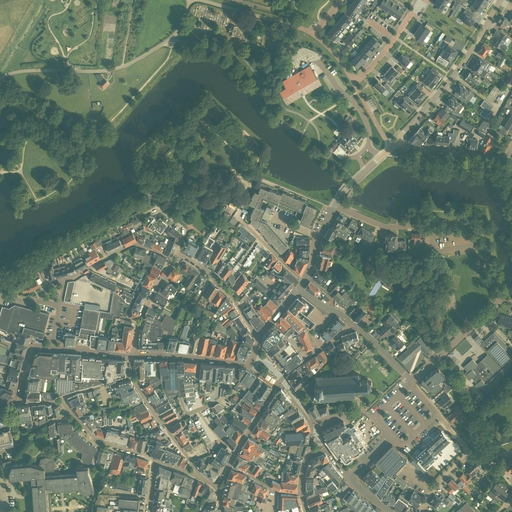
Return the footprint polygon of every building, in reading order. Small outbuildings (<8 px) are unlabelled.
[(363,4),(357,0),(353,0),(352,3),(360,9),(363,4)] [(390,2),(387,0),(382,0),(379,6),(385,10),(390,2)] [(437,0),(436,0),(434,4),(437,6),(435,9),(441,13),(446,5),(437,0)] [(481,11),(485,5),(475,0),(474,0),(471,5),(471,4),(469,8),(476,12),(478,9),(481,11)] [(397,6),(390,2),(385,10),(391,14),(397,6)] [(360,9),(352,3),(349,7),(357,13),(360,9)] [(397,6),(391,14),(397,18),(403,9),(397,6)] [(357,13),(349,7),(346,12),(354,18),(357,13)] [(464,13),(460,19),(465,22),(464,22),(468,25),(468,24),(471,26),(471,25),(472,25),(474,21),(474,20),(471,18),(473,15),(465,9),(463,13),(464,13)] [(341,17),(349,24),(352,20),(345,13),(341,17)] [(506,19),(506,18),(502,15),(496,24),(503,28),(505,26),(506,26),(507,24),(510,26),(511,24),(509,23),(510,21),(506,19)] [(337,22),(345,28),(349,24),(341,17),(337,22)] [(334,26),(341,32),(345,28),(337,22),(334,26)] [(426,23),(424,26),(421,24),(418,29),(427,36),(430,31),(431,31),(433,28),(426,23)] [(330,30),(338,36),(341,32),(334,26),(330,30)] [(424,41),(427,36),(418,29),(414,34),(419,38),(417,40),(422,43),(424,41)] [(504,51),(507,46),(506,45),(507,44),(506,41),(505,40),(507,37),(500,32),(496,29),(492,35),(497,38),(493,44),(500,48),(504,51)] [(338,36),(330,30),(327,34),(334,41),(338,36)] [(368,40),(376,47),(379,43),(372,36),(368,40)] [(448,43),(444,49),(443,49),(453,56),(457,50),(452,47),(455,42),(446,36),(443,40),(448,43)] [(368,40),(365,44),(372,51),(376,47),(368,40)] [(369,55),(371,52),(372,51),(365,44),(361,48),(369,55)] [(485,58),(490,49),(483,45),(478,53),(485,58)] [(361,48),(357,52),(365,59),(369,55),(361,48)] [(450,61),(453,56),(443,49),(436,60),(441,63),(445,58),(450,61)] [(354,56),(361,63),(365,59),(357,52),(354,56)] [(400,65),(405,69),(407,67),(406,66),(411,61),(408,59),(409,59),(405,56),(405,57),(402,54),(398,59),(402,63),(400,65)] [(358,67),(361,63),(354,56),(350,60),(358,67)] [(496,67),(500,70),(507,59),(503,56),(496,67)] [(478,58),(476,60),(477,61),(475,64),(487,71),(490,73),(491,70),(489,69),(491,65),(479,58),(478,58)] [(487,71),(475,64),(473,67),(472,67),(471,68),(472,69),(471,70),(478,75),(478,74),(483,77),(487,71)] [(309,65),(282,81),(286,87),(280,90),(288,104),(303,95),(320,85),(317,79),(314,73),(313,74),(309,66),(309,65)] [(396,69),(392,65),(388,70),(395,77),(399,72),(401,74),(403,71),(398,66),(396,69)] [(435,73),(437,71),(432,67),(430,70),(431,70),(427,75),(435,82),(439,77),(435,73)] [(384,74),(392,81),(395,77),(388,70),(384,74)] [(465,78),(466,78),(466,79),(468,81),(468,80),(473,84),(478,77),(476,75),(472,72),(471,73),(470,72),(465,78)] [(431,87),(435,82),(427,75),(423,80),(422,79),(420,82),(425,86),(427,83),(431,87)] [(104,78),(98,85),(103,90),(109,84),(109,83),(105,78),(104,79),(104,78)] [(378,81),(374,85),(382,93),(386,89),(388,90),(390,88),(385,83),(383,86),(378,81)] [(413,91),(421,98),(425,94),(420,89),(422,87),(417,83),(415,85),(417,86),(413,91)] [(493,102),(501,90),(495,85),(486,97),(493,102)] [(463,88),(460,86),(458,88),(457,88),(455,90),(456,91),(455,91),(461,95),(459,98),(467,104),(469,101),(465,98),(469,93),(466,90),(467,90),(463,87),(463,88)] [(421,98),(413,91),(411,89),(407,93),(407,94),(405,96),(409,100),(410,100),(412,98),(417,103),(421,98)] [(407,102),(409,100),(405,96),(404,96),(398,103),(400,104),(401,105),(400,106),(405,110),(405,109),(408,112),(413,107),(407,102)] [(457,115),(463,106),(453,98),(452,99),(451,98),(450,100),(449,99),(446,103),(453,109),(451,111),(457,115)] [(510,109),(511,106),(509,104),(511,101),(507,98),(503,105),(510,109)] [(485,118),(493,106),(487,102),(479,114),(485,118)] [(445,120),(449,115),(442,109),(438,114),(433,120),(440,126),(445,120)] [(344,137),(340,141),(341,142),(338,145),(345,151),(348,148),(352,144),(357,139),(355,138),(358,134),(355,131),(360,126),(350,117),(346,121),(350,124),(347,127),(350,130),(348,132),(349,132),(344,137)] [(469,132),(472,126),(462,120),(458,126),(469,132)] [(511,131),(511,130),(511,123),(508,121),(504,127),(502,126),(500,129),(506,132),(508,129),(511,131)] [(425,142),(427,138),(427,139),(426,138),(428,136),(432,133),(428,129),(425,133),(420,128),(414,134),(418,138),(420,137),(425,142)] [(467,143),(466,148),(477,149),(478,140),(471,139),(474,134),(471,132),(466,139),(467,140),(470,141),(470,144),(467,143)] [(424,145),(425,142),(420,137),(418,138),(414,134),(408,140),(412,144),(413,144),(420,145),(424,145)] [(487,153),(492,145),(489,143),(492,138),(488,136),(480,150),(487,153)] [(425,142),(424,145),(432,146),(433,138),(427,138),(425,142)] [(300,222),(300,221),(301,222),(301,223),(309,226),(310,224),(311,224),(314,217),(313,217),(315,212),(316,212),(317,208),(306,204),(307,203),(304,202),(305,201),(297,198),(297,199),(292,197),(292,196),(289,194),(288,195),(286,194),(286,193),(282,192),(282,194),(278,192),(278,193),(276,192),(276,191),(273,190),(274,188),(262,183),(260,186),(258,190),(259,191),(258,193),(255,191),(254,194),(253,193),(251,197),(252,198),(251,200),(250,200),(249,203),(255,206),(254,208),(253,208),(250,215),(251,216),(250,218),(252,219),(250,223),(259,232),(260,231),(263,234),(265,235),(264,236),(270,242),(270,241),(274,245),(273,246),(278,252),(279,251),(281,253),(288,247),(265,222),(259,220),(264,210),(266,211),(266,213),(270,215),(272,211),(270,210),(271,207),(267,205),(265,210),(258,207),(262,197),(278,203),(279,201),(304,211),(301,219),(298,218),(297,220),(300,222)] [(137,219),(133,221),(134,224),(144,219),(140,213),(135,216),(137,219)] [(342,225),(343,224),(347,217),(340,213),(335,220),(339,222),(338,223),(342,225)] [(186,225),(190,220),(185,216),(181,221),(186,225)] [(162,221),(160,219),(157,223),(158,224),(157,226),(151,222),(147,226),(153,231),(155,229),(161,234),(168,225),(163,221),(162,221)] [(356,232),(359,227),(356,225),(357,223),(351,219),(347,227),(356,232)] [(339,230),(340,229),(342,225),(338,223),(339,222),(335,220),(332,225),(338,229),(339,230)] [(249,232),(250,232),(242,224),(238,230),(242,233),(239,237),(243,240),(245,238),(249,232)] [(339,230),(338,229),(332,226),(331,229),(328,228),(324,236),(332,240),(335,234),(344,238),(345,237),(351,240),(353,236),(347,233),(344,232),(340,229),(339,230)] [(364,237),(368,230),(362,227),(358,233),(357,235),(359,237),(363,239),(364,237)] [(126,246),(130,244),(121,228),(119,229),(122,234),(120,235),(126,246)] [(137,240),(132,233),(132,232),(128,235),(126,232),(124,233),(121,228),(130,244),(137,240)] [(176,231),(171,228),(167,233),(171,237),(171,239),(178,242),(181,234),(176,231)] [(364,237),(363,239),(364,239),(364,241),(364,242),(368,242),(370,245),(369,247),(372,248),(374,243),(373,242),(374,239),(372,238),(374,234),(368,230),(364,237)] [(142,244),(145,239),(138,235),(139,234),(137,231),(132,233),(137,240),(137,241),(142,244)] [(249,232),(245,238),(251,242),(254,237),(249,232)] [(409,247),(413,247),(413,243),(417,242),(417,239),(420,239),(420,233),(411,233),(411,239),(408,239),(409,247)] [(393,235),(393,234),(388,235),(389,235),(385,235),(386,241),(383,241),(383,245),(386,244),(386,250),(398,249),(398,250),(406,249),(405,240),(397,241),(397,235),(393,235)] [(111,239),(116,250),(123,247),(121,243),(123,242),(120,235),(111,239)] [(196,258),(196,256),(202,247),(198,245),(199,245),(198,244),(198,245),(189,239),(190,238),(187,237),(183,243),(185,244),(183,248),(193,254),(192,256),(196,258)] [(302,246),(310,246),(309,246),(309,245),(309,238),(296,237),(297,246),(302,246)] [(94,249),(102,244),(99,239),(91,243),(94,249)] [(110,253),(116,250),(111,239),(102,243),(106,250),(108,249),(110,253)] [(151,248),(154,243),(145,239),(142,244),(151,248)] [(166,247),(174,251),(177,243),(169,239),(167,243),(161,241),(159,245),(166,247)] [(214,267),(220,258),(229,243),(226,242),(224,245),(216,240),(211,249),(210,250),(213,251),(206,262),(214,267)] [(154,243),(151,248),(161,253),(163,249),(161,247),(161,246),(154,243)] [(210,250),(211,249),(209,248),(210,245),(206,243),(205,246),(203,245),(202,247),(196,256),(206,262),(213,251),(210,250)] [(248,259),(243,265),(247,268),(258,253),(263,247),(258,243),(255,247),(256,248),(253,250),(253,251),(251,252),(252,254),(249,255),(250,256),(247,258),(248,259)] [(341,255),(342,248),(322,243),(320,251),(333,254),(333,253),(341,255)] [(298,259),(308,261),(309,255),(309,254),(309,252),(310,252),(310,246),(302,246),(302,252),(300,252),(300,255),(299,254),(298,255),(297,258),(298,259)] [(145,261),(147,255),(145,254),(146,250),(136,247),(134,256),(142,258),(141,261),(144,263),(146,264),(147,262),(145,261)] [(171,257),(174,251),(166,247),(163,253),(163,254),(171,257)] [(263,247),(258,253),(266,258),(269,253),(263,247)] [(89,252),(95,262),(100,259),(95,249),(89,252)] [(290,264),(294,258),(296,254),(289,249),(282,259),(290,264)] [(89,265),(95,262),(89,252),(84,255),(89,265)] [(152,258),(164,263),(166,258),(158,254),(154,253),(153,255),(150,254),(150,255),(149,260),(151,260),(152,258)] [(330,265),(331,260),(330,260),(331,257),(320,254),(316,268),(327,271),(328,265),(330,265)] [(269,268),(276,260),(271,255),(264,264),(269,268)] [(82,258),(78,260),(83,269),(88,266),(84,258),(82,259),(82,258)] [(161,269),(164,263),(152,258),(151,260),(152,260),(155,262),(153,265),(161,269)] [(222,271),(227,264),(220,258),(214,267),(215,267),(213,270),(214,271),(220,275),(223,271),(222,271)] [(308,261),(298,259),(295,264),(292,263),(290,266),(293,268),(300,275),(301,275),(308,261)] [(75,264),(73,265),(77,272),(83,269),(78,260),(74,262),(75,264)] [(111,268),(108,265),(107,265),(105,262),(104,261),(101,263),(96,265),(95,266),(96,267),(98,271),(107,266),(109,266),(106,271),(111,274),(114,269),(111,268)] [(235,266),(229,261),(227,264),(222,271),(223,271),(220,275),(224,278),(225,279),(233,269),(235,266)] [(273,271),(276,273),(283,266),(277,261),(272,266),(275,269),(273,271)] [(114,269),(117,271),(120,265),(114,262),(108,265),(111,268),(114,269)] [(153,265),(148,262),(147,262),(146,264),(144,263),(141,271),(146,272),(148,268),(151,270),(149,273),(157,277),(160,270),(152,266),(153,265)] [(233,269),(236,271),(241,264),(238,262),(233,269)] [(184,274),(189,265),(186,263),(185,264),(183,263),(178,270),(180,271),(184,274)] [(66,268),(68,275),(76,272),(72,265),(66,267),(66,268)] [(187,276),(192,267),(189,265),(184,274),(186,275),(186,276),(187,276)] [(54,271),(53,266),(44,270),(46,274),(48,274),(48,276),(49,279),(55,278),(54,271)] [(298,280),(284,267),(283,266),(277,274),(282,279),(283,278),(285,279),(284,280),(285,281),(277,290),(274,287),(272,289),(275,292),(270,298),(278,304),(280,302),(282,300),(284,297),(283,296),(285,294),(289,289),(291,287),(294,284),(298,280)] [(192,267),(187,276),(189,277),(184,284),(187,287),(185,289),(188,291),(189,288),(200,273),(192,267)] [(62,276),(68,275),(66,268),(60,269),(62,276)] [(180,273),(174,268),(172,271),(171,271),(168,276),(172,279),(171,280),(173,282),(174,281),(175,281),(177,282),(179,280),(181,281),(183,277),(179,274),(180,273)] [(61,277),(62,276),(60,269),(54,271),(55,278),(61,277)] [(233,269),(225,279),(226,280),(232,287),(236,283),(238,280),(242,274),(239,271),(235,277),(231,272),(233,269)] [(276,273),(273,271),(272,272),(270,270),(271,270),(265,277),(267,275),(271,279),(276,274),(275,274),(276,273)] [(323,287),(325,283),(322,281),(326,276),(317,270),(312,277),(316,279),(315,281),(323,287)] [(114,291),(117,285),(92,273),(89,279),(114,291)] [(138,276),(153,283),(155,277),(154,276),(147,273),(146,276),(139,273),(138,275),(137,274),(137,275),(138,276)] [(198,291),(201,286),(206,278),(200,274),(195,282),(199,284),(198,286),(197,285),(195,289),(198,291)] [(236,283),(232,287),(233,288),(239,294),(244,288),(245,286),(248,288),(252,283),(255,279),(251,277),(249,280),(242,274),(238,280),(236,283)] [(150,288),(153,283),(138,276),(137,275),(136,277),(139,280),(138,282),(150,288)] [(264,293),(268,288),(256,277),(253,282),(264,293)] [(390,288),(394,281),(390,278),(389,279),(385,285),(390,288)] [(29,292),(39,287),(36,281),(23,288),(26,292),(28,291),(29,292)] [(70,302),(75,281),(68,282),(64,301),(70,302)] [(150,288),(138,282),(136,281),(135,283),(141,286),(138,292),(146,295),(150,288)] [(161,285),(162,285),(171,292),(174,294),(177,289),(176,289),(176,288),(177,286),(172,282),(170,285),(164,281),(161,285)] [(315,296),(320,289),(319,288),(310,281),(304,288),(313,295),(315,296)] [(331,295),(340,284),(336,281),(327,291),(331,295)] [(210,301),(218,290),(219,289),(212,283),(203,295),(210,301)] [(166,298),(171,292),(162,285),(157,292),(166,298)] [(246,287),(243,290),(238,296),(237,297),(240,303),(243,299),(248,295),(246,293),(249,290),(246,287)] [(132,294),(132,293),(124,290),(122,293),(122,294),(122,295),(123,295),(123,296),(124,296),(126,297),(126,298),(121,296),(118,303),(122,305),(123,303),(132,308),(139,311),(142,304),(144,300),(132,294)] [(218,290),(210,301),(218,307),(226,296),(226,295),(218,290)] [(342,295),(337,301),(342,306),(347,301),(350,303),(355,298),(346,290),(344,292),(346,295),(344,297),(342,295)] [(114,291),(110,313),(115,313),(116,309),(117,306),(118,304),(118,303),(121,296),(114,291)] [(146,295),(138,292),(135,292),(133,291),(132,293),(132,294),(144,300),(146,295)] [(346,295),(344,292),(341,295),(338,291),(332,296),(337,301),(342,295),(344,297),(346,295)] [(163,307),(167,300),(156,294),(152,301),(163,307)] [(256,310),(256,309),(255,310),(251,305),(249,301),(255,296),(253,294),(250,297),(245,302),(248,307),(244,310),(249,318),(256,310)] [(323,300),(327,304),(332,300),(329,295),(323,300)] [(226,308),(233,302),(226,296),(217,310),(215,313),(214,312),(210,319),(214,321),(215,319),(216,319),(216,318),(218,316),(218,315),(220,313),(221,312),(226,308)] [(307,317),(314,307),(315,306),(302,296),(299,299),(297,297),(288,308),(295,315),(298,310),(299,311),(305,316),(307,317)] [(266,303),(260,297),(258,300),(264,305),(263,305),(272,313),(277,307),(277,306),(275,304),(269,299),(266,303)] [(229,312),(236,307),(233,302),(226,308),(221,312),(223,315),(224,314),(227,317),(230,314),(229,312)] [(95,347),(98,335),(99,331),(100,330),(101,324),(100,322),(101,317),(102,311),(99,311),(100,305),(89,303),(88,309),(84,308),(82,318),(79,337),(84,338),(83,344),(90,345),(91,347),(95,347)] [(122,305),(118,303),(118,304),(117,306),(116,309),(115,313),(114,314),(114,315),(125,318),(126,316),(122,315),(123,313),(120,312),(122,305)] [(14,330),(31,335),(43,338),(49,314),(15,304),(9,308),(2,306),(0,313),(0,327),(6,330),(6,331),(13,333),(14,330)] [(258,312),(265,322),(272,313),(261,304),(256,309),(256,310),(258,312)] [(357,322),(363,315),(367,312),(360,305),(356,309),(351,315),(350,315),(357,322)] [(351,315),(356,309),(352,306),(347,311),(351,315)] [(229,312),(230,314),(232,317),(238,313),(236,307),(229,312)] [(136,319),(138,312),(127,308),(125,312),(130,314),(129,316),(132,317),(131,318),(134,319),(135,318),(136,319)] [(148,314),(154,317),(156,312),(149,308),(146,313),(148,314)] [(210,319),(214,312),(208,309),(208,310),(205,316),(205,317),(210,319)] [(298,333),(305,326),(290,312),(287,309),(281,316),(282,316),(290,324),(292,326),(296,330),(298,332),(298,333)] [(258,329),(265,322),(258,312),(256,310),(249,318),(256,328),(258,329)] [(102,311),(101,317),(113,319),(114,317),(114,315),(114,314),(115,313),(110,313),(102,311)] [(169,316),(170,315),(162,311),(160,314),(165,316),(162,322),(160,326),(159,326),(159,328),(158,329),(158,339),(157,339),(157,349),(164,350),(165,341),(166,337),(168,337),(171,329),(172,329),(175,319),(169,316)] [(152,323),(154,317),(148,314),(146,313),(143,319),(152,323)] [(510,327),(511,319),(511,317),(500,314),(497,324),(510,327)] [(236,325),(243,320),(239,315),(231,320),(234,323),(235,323),(236,325)] [(385,325),(378,331),(379,332),(380,333),(383,337),(385,335),(387,337),(392,332),(391,331),(399,324),(394,319),(391,315),(390,315),(382,322),(385,325)] [(196,352),(201,335),(200,335),(200,337),(195,336),(201,318),(199,316),(196,322),(191,335),(191,338),(190,342),(188,352),(196,353),(196,352)] [(284,331),(289,326),(290,324),(282,316),(275,323),(284,331)] [(338,317),(337,316),(334,319),(335,320),(329,326),(328,327),(327,327),(320,333),(326,341),(334,335),(333,335),(335,333),(336,333),(345,324),(339,316),(338,317)] [(116,340),(115,350),(128,351),(130,349),(131,344),(134,327),(131,326),(132,322),(125,319),(125,320),(119,317),(118,320),(120,321),(119,324),(125,325),(122,341),(116,340)] [(160,326),(162,322),(155,318),(153,323),(159,326),(160,326)] [(224,325),(223,326),(216,318),(216,319),(215,319),(214,321),(217,322),(214,329),(220,333),(219,336),(220,336),(220,335),(224,338),(223,344),(218,343),(215,355),(214,355),(223,357),(224,356),(227,344),(230,336),(229,336),(230,332),(227,330),(225,328),(226,327),(224,325)] [(138,343),(138,350),(157,349),(157,339),(158,330),(154,329),(155,325),(143,320),(140,328),(140,329),(138,343)] [(240,331),(247,326),(243,320),(236,325),(240,331)] [(266,346),(284,332),(274,323),(263,335),(262,340),(266,346)] [(240,337),(240,336),(239,336),(231,326),(227,330),(230,332),(239,337),(240,337)] [(247,326),(240,331),(243,336),(250,332),(247,326)] [(275,357),(282,365),(291,357),(285,350),(283,348),(286,345),(283,340),(284,339),(285,340),(288,337),(291,334),(296,330),(292,326),(291,327),(285,333),(282,336),(279,339),(278,340),(280,341),(278,343),(269,350),(273,356),(274,355),(275,357)] [(300,344),(302,349),(303,351),(305,350),(306,352),(313,349),(305,331),(304,330),(306,327),(305,326),(298,333),(298,332),(296,334),(297,336),(301,344),(300,344)] [(115,350),(116,340),(116,341),(115,341),(115,339),(115,338),(117,338),(118,332),(115,331),(115,327),(113,327),(112,337),(108,336),(107,336),(106,348),(115,349),(115,350)] [(398,335),(401,332),(397,328),(390,335),(393,337),(389,341),(392,344),(391,345),(394,347),(397,350),(403,344),(396,336),(398,335)] [(64,343),(64,344),(68,344),(69,344),(75,344),(75,343),(76,337),(79,338),(79,337),(80,330),(76,329),(76,334),(66,333),(65,333),(64,343)] [(175,330),(172,329),(171,329),(168,337),(169,337),(165,349),(168,350),(174,350),(175,350),(178,338),(173,337),(175,330)] [(210,337),(212,333),(207,332),(207,330),(203,329),(201,335),(196,352),(206,354),(210,337)] [(218,335),(219,336),(220,333),(214,329),(213,329),(212,333),(210,337),(206,354),(214,355),(217,343),(216,343),(218,335)] [(28,345),(31,335),(14,330),(13,333),(12,335),(13,336),(12,340),(28,345)] [(190,342),(191,338),(186,337),(186,340),(183,339),(186,332),(182,331),(179,340),(177,350),(177,351),(187,352),(188,352),(190,342)] [(351,333),(354,341),(358,339),(359,341),(362,340),(360,335),(359,335),(358,333),(357,333),(356,331),(351,333)] [(433,349),(430,347),(432,345),(423,331),(406,347),(408,349),(399,357),(405,363),(421,348),(427,355),(433,349)] [(240,337),(239,337),(230,332),(229,336),(230,336),(231,336),(230,338),(225,357),(235,358),(240,337)] [(479,345),(488,354),(481,360),(477,364),(472,359),(463,367),(467,371),(464,374),(470,380),(472,378),(477,383),(474,385),(480,391),(481,391),(485,396),(484,396),(487,398),(490,395),(488,393),(511,370),(511,347),(509,344),(507,346),(494,332),(479,345)] [(350,344),(351,344),(349,342),(348,342),(346,334),(341,336),(343,343),(344,344),(346,343),(347,346),(350,345),(350,344)] [(107,336),(98,335),(95,347),(96,347),(106,348),(107,336)] [(240,342),(251,346),(254,340),(246,335),(244,337),(243,337),(241,342),(240,341),(240,342)] [(5,338),(0,336),(0,344),(5,347),(10,348),(10,349),(11,350),(11,351),(24,355),(25,355),(28,345),(12,340),(8,339),(5,338)] [(240,342),(240,341),(239,341),(241,337),(240,336),(240,337),(239,337),(240,337),(235,358),(236,359),(243,360),(245,360),(251,346),(240,342)] [(339,352),(337,347),(336,347),(332,343),(325,349),(329,354),(331,351),(334,355),(339,352)] [(345,347),(347,346),(346,343),(344,344),(343,343),(338,345),(339,346),(337,346),(337,347),(339,352),(346,349),(345,347)] [(23,360),(24,355),(11,351),(11,350),(10,349),(10,348),(5,347),(0,344),(0,353),(11,357),(23,360)] [(318,354),(324,363),(329,358),(323,350),(318,354)] [(31,364),(31,365),(37,365),(37,376),(45,377),(52,378),(54,378),(54,372),(57,373),(58,353),(54,353),(54,352),(46,352),(39,351),(34,355),(31,364)] [(54,372),(54,378),(55,378),(56,393),(56,397),(66,394),(79,390),(81,362),(81,357),(81,354),(58,352),(58,353),(57,373),(54,372)] [(21,368),(23,360),(11,357),(0,353),(0,362),(8,364),(21,368)] [(298,364),(300,362),(296,358),(298,356),(296,354),(292,357),(286,363),(282,366),(287,371),(291,368),(297,363),(298,364)] [(323,363),(324,363),(318,354),(317,354),(318,355),(316,356),(315,356),(310,360),(306,362),(306,363),(311,369),(316,365),(319,369),(324,364),(323,363)] [(81,362),(79,390),(105,383),(106,373),(105,373),(108,359),(102,358),(97,358),(95,358),(95,357),(91,357),(88,357),(84,357),(81,357),(81,362)] [(106,373),(105,383),(116,380),(117,359),(108,359),(105,373),(106,373)] [(117,359),(116,380),(125,377),(126,367),(125,367),(126,360),(117,359)] [(143,387),(150,383),(148,375),(146,375),(146,369),(145,369),(145,359),(134,360),(135,366),(137,378),(139,381),(143,387)] [(161,379),(160,360),(147,359),(145,359),(145,369),(146,369),(146,375),(148,375),(150,383),(156,380),(156,379),(161,379)] [(167,398),(168,399),(170,398),(169,395),(178,393),(178,397),(180,397),(179,388),(177,381),(177,375),(178,375),(177,368),(177,361),(168,361),(168,360),(166,360),(163,360),(162,360),(160,360),(161,379),(161,383),(162,387),(165,393),(167,398)] [(185,366),(185,362),(177,361),(177,368),(178,375),(177,375),(177,381),(179,388),(180,397),(186,396),(184,383),(185,366)] [(199,380),(200,363),(196,363),(185,362),(185,366),(184,383),(186,396),(187,404),(188,404),(188,406),(194,404),(194,402),(196,402),(192,380),(192,379),(193,379),(194,375),(195,376),(195,377),(195,379),(199,380)] [(0,372),(18,377),(20,369),(11,366),(0,363),(0,372)] [(212,379),(213,365),(201,363),(200,363),(199,380),(207,380),(206,391),(210,391),(210,385),(211,385),(212,379)] [(314,373),(311,369),(306,363),(305,364),(307,367),(308,370),(306,372),(306,373),(305,373),(304,373),(300,376),(291,382),(295,389),(304,382),(304,381),(314,373)] [(31,365),(28,376),(32,376),(37,377),(37,376),(37,365),(31,365)] [(219,365),(218,379),(218,385),(220,385),(220,380),(225,380),(225,383),(227,383),(227,380),(231,381),(231,380),(235,381),(237,381),(237,378),(236,378),(237,367),(233,367),(219,365)] [(240,379),(246,369),(245,368),(238,367),(238,377),(240,379)] [(300,376),(304,373),(300,367),(297,369),(297,368),(287,375),(291,382),(300,376)] [(446,376),(438,368),(433,372),(432,371),(430,373),(431,374),(428,376),(427,375),(425,377),(426,378),(424,380),(423,379),(420,381),(428,390),(429,389),(434,393),(442,385),(438,381),(440,379),(441,381),(446,376)] [(246,369),(240,379),(236,384),(239,387),(238,388),(241,389),(241,388),(246,391),(256,375),(246,369)] [(17,382),(18,377),(0,372),(0,383),(3,384),(4,381),(6,381),(5,385),(14,387),(15,381),(17,382)] [(358,374),(354,374),(353,374),(316,377),(316,385),(314,385),(316,401),(355,397),(355,396),(360,396),(359,391),(368,390),(371,387),(370,382),(367,379),(361,380),(361,379),(360,378),(360,376),(358,374)] [(446,393),(453,387),(450,383),(454,380),(449,375),(444,380),(445,381),(444,383),(446,385),(444,387),(445,388),(443,390),(446,393)] [(28,377),(26,388),(29,389),(38,390),(40,391),(40,389),(44,390),(45,378),(37,377),(32,376),(32,377),(28,377)] [(255,392),(263,380),(258,376),(249,388),(242,398),(258,409),(261,404),(255,400),(256,399),(255,399),(252,396),(253,395),(251,393),(253,390),(255,392),(254,392),(255,392)] [(152,387),(161,383),(161,379),(156,379),(156,380),(150,383),(143,387),(146,393),(153,389),(152,387)] [(133,385),(131,380),(128,380),(121,382),(114,384),(117,391),(119,390),(120,392),(128,389),(128,388),(131,387),(131,385),(133,385)] [(259,394),(264,399),(272,387),(263,380),(255,392),(255,393),(255,392),(258,395),(259,394)] [(123,400),(138,393),(134,386),(131,387),(128,388),(128,389),(120,392),(119,393),(123,400)] [(0,405),(1,405),(1,404),(3,403),(7,400),(6,400),(9,398),(11,395),(13,392),(5,389),(5,388),(0,388),(0,389),(0,388),(0,405)] [(25,388),(23,400),(40,400),(44,399),(44,394),(40,394),(40,391),(38,390),(29,389),(26,388),(25,388)] [(261,417),(273,426),(278,419),(279,419),(297,409),(291,401),(281,389),(275,394),(275,395),(269,404),(261,417)] [(167,398),(165,393),(158,396),(154,390),(147,393),(152,401),(155,406),(156,405),(156,406),(168,399),(167,398)] [(81,404),(82,408),(86,407),(84,400),(82,393),(79,393),(67,398),(71,407),(72,407),(81,404)] [(133,404),(142,400),(138,394),(130,398),(133,404)] [(262,402),(264,399),(259,394),(258,395),(255,399),(256,399),(255,400),(261,404),(262,402)] [(443,408),(452,400),(447,394),(444,396),(444,397),(439,402),(443,408)] [(236,405),(232,409),(240,414),(241,413),(251,420),(254,415),(254,414),(257,410),(257,409),(258,409),(242,398),(242,397),(241,398),(238,402),(237,403),(236,404),(236,405)] [(162,407),(174,400),(174,399),(172,399),(172,398),(171,399),(170,398),(168,399),(156,406),(155,406),(158,410),(162,408),(162,407)] [(161,414),(173,407),(171,404),(175,402),(174,400),(162,407),(162,408),(158,410),(161,414)] [(135,414),(140,412),(148,409),(143,401),(135,405),(138,409),(134,410),(135,414)] [(210,407),(215,414),(226,408),(219,402),(210,407)] [(45,404),(32,406),(33,416),(47,414),(47,413),(46,405),(45,404)] [(83,414),(84,413),(82,408),(81,404),(72,407),(79,416),(83,414)] [(320,414),(318,409),(314,404),(309,408),(315,417),(320,414)] [(318,409),(320,414),(322,415),(329,412),(326,405),(318,409)] [(22,406),(17,407),(20,419),(20,423),(25,422),(25,418),(28,418),(29,418),(29,419),(28,420),(27,421),(28,428),(30,428),(30,429),(32,428),(33,428),(31,417),(29,406),(27,406),(25,406),(24,406),(23,406),(22,406)] [(58,406),(52,407),(53,411),(54,416),(60,415),(58,406)] [(459,421),(466,415),(458,406),(454,409),(455,410),(447,417),(452,422),(454,420),(456,422),(458,420),(459,421)] [(164,418),(176,412),(173,407),(161,414),(164,418)] [(217,416),(215,414),(210,407),(208,408),(215,420),(219,424),(220,424),(224,428),(236,443),(241,435),(242,433),(228,423),(220,417),(219,418),(217,416)] [(232,409),(230,411),(234,414),(233,414),(234,414),(234,415),(248,424),(251,420),(241,413),(240,414),(232,409)] [(290,419),(292,423),(303,416),(298,409),(297,409),(283,418),(285,421),(285,422),(290,419)] [(142,422),(152,418),(148,410),(138,414),(142,422)] [(176,412),(164,418),(167,423),(178,416),(182,415),(181,413),(178,414),(177,413),(176,413),(176,412)] [(10,426),(7,415),(5,414),(3,415),(0,416),(0,427),(0,429),(10,426)] [(96,417),(95,417),(93,414),(82,415),(82,417),(81,418),(85,423),(96,417)] [(96,428),(99,424),(100,424),(99,423),(102,420),(101,417),(98,414),(95,417),(96,417),(85,423),(93,431),(96,428)] [(248,424),(234,415),(230,420),(222,415),(220,417),(228,423),(242,433),(248,424)] [(308,424),(303,416),(292,423),(296,430),(298,429),(299,431),(299,432),(301,431),(310,429),(308,424)] [(276,428),(273,426),(261,417),(258,423),(276,436),(282,428),(278,425),(278,424),(276,428)] [(151,428),(157,425),(154,418),(142,423),(144,427),(149,425),(151,428)] [(75,431),(73,430),(74,429),(73,428),(72,421),(57,423),(58,433),(62,432),(62,434),(63,435),(62,437),(65,440),(61,445),(61,446),(60,446),(59,438),(55,439),(56,451),(61,451),(61,449),(61,452),(55,460),(54,460),(52,454),(41,458),(38,466),(29,463),(13,464),(10,459),(1,462),(5,474),(6,479),(10,479),(10,480),(32,478),(32,484),(31,484),(33,511),(48,511),(49,511),(49,508),(48,508),(48,504),(49,504),(48,501),(47,497),(48,497),(48,494),(47,494),(47,487),(53,487),(53,490),(57,490),(57,487),(60,487),(61,489),(64,489),(64,487),(68,486),(68,489),(72,489),(72,486),(75,486),(75,488),(79,488),(79,487),(80,487),(82,493),(86,491),(85,489),(90,489),(91,491),(90,491),(94,489),(88,473),(88,467),(76,468),(77,474),(45,476),(45,471),(54,471),(55,464),(55,462),(56,461),(63,453),(63,446),(67,441),(70,444),(71,443),(73,444),(72,446),(76,449),(77,448),(79,449),(77,451),(81,454),(82,452),(83,452),(82,455),(80,455),(79,458),(83,459),(82,461),(92,463),(94,456),(93,456),(93,454),(98,449),(92,444),(92,445),(81,436),(81,435),(75,430),(75,431)] [(176,435),(181,432),(180,430),(187,425),(184,421),(181,424),(179,421),(170,428),(175,433),(176,435)] [(49,436),(56,435),(55,422),(48,426),(49,436)] [(345,428),(347,427),(347,425),(344,427),(342,422),(332,426),(321,431),(326,440),(345,429),(345,428)] [(266,440),(270,433),(257,423),(252,431),(266,440)] [(99,424),(96,428),(96,429),(95,434),(104,438),(105,433),(106,425),(102,425),(99,424)] [(233,449),(236,443),(224,428),(220,424),(219,424),(213,429),(220,436),(221,436),(224,433),(227,437),(224,440),(228,444),(233,449)] [(345,429),(326,440),(337,456),(341,453),(346,461),(361,450),(361,449),(366,444),(353,424),(347,427),(345,428),(345,429)] [(163,429),(160,425),(159,425),(148,430),(140,432),(139,433),(140,437),(150,434),(151,436),(163,430),(163,429)] [(0,429),(0,427),(0,446),(14,444),(10,426),(0,429)] [(126,445),(129,434),(118,431),(108,428),(105,438),(116,440),(115,442),(126,445)] [(299,431),(295,432),(286,433),(282,428),(276,436),(273,441),(276,443),(283,447),(287,448),(287,446),(286,446),(286,444),(308,442),(310,430),(301,431),(299,432),(299,431)] [(183,446),(189,442),(189,441),(190,440),(188,437),(187,438),(185,435),(189,432),(187,429),(182,432),(181,432),(176,435),(183,446)] [(426,466),(434,458),(436,456),(435,454),(436,453),(439,451),(441,448),(448,442),(450,440),(446,435),(441,431),(433,439),(431,438),(426,442),(424,444),(427,447),(425,448),(416,457),(424,466),(426,466)] [(511,435),(500,440),(503,448),(511,444),(511,435)] [(136,449),(138,440),(134,439),(135,437),(130,436),(128,447),(136,449)] [(262,462),(263,459),(264,458),(263,457),(268,451),(261,446),(261,445),(261,444),(260,443),(259,443),(258,443),(258,444),(248,437),(243,446),(238,454),(239,454),(250,461),(251,459),(257,463),(259,463),(262,462)] [(145,452),(147,440),(139,438),(137,449),(145,452)] [(149,443),(146,451),(149,453),(149,454),(153,455),(157,456),(161,458),(165,448),(170,443),(169,441),(164,445),(161,444),(162,442),(156,440),(156,442),(150,440),(149,443)] [(470,445),(474,449),(477,446),(479,447),(482,445),(479,440),(476,442),(475,441),(470,445)] [(187,452),(196,446),(198,445),(196,442),(192,445),(189,442),(183,446),(187,452)] [(287,446),(287,448),(283,447),(276,443),(275,446),(278,448),(277,450),(288,452),(288,450),(304,455),(307,444),(305,444),(299,444),(295,444),(290,444),(290,445),(287,445),(287,446)] [(363,478),(363,480),(365,482),(367,482),(367,481),(372,486),(373,485),(377,489),(376,493),(380,498),(394,478),(395,477),(396,475),(395,476),(393,474),(394,474),(401,465),(406,460),(402,456),(403,455),(392,444),(382,455),(376,462),(375,462),(372,465),(374,467),(372,469),(372,468),(372,469),(366,474),(363,478)] [(201,448),(198,449),(196,446),(187,452),(188,452),(187,453),(189,455),(191,457),(202,450),(201,448)] [(211,454),(211,455),(212,456),(213,457),(224,464),(225,463),(227,460),(228,460),(229,458),(229,457),(228,457),(231,452),(227,446),(225,448),(222,446),(221,447),(218,453),(216,452),(213,450),(211,454)] [(103,462),(107,450),(101,448),(97,461),(103,462)] [(165,448),(161,458),(168,461),(176,464),(179,458),(181,455),(165,448)] [(107,450),(103,462),(105,463),(104,467),(108,468),(110,460),(111,460),(113,453),(108,452),(109,450),(107,450)] [(203,452),(202,450),(191,457),(192,459),(191,459),(193,462),(194,461),(194,462),(203,456),(201,454),(203,452)] [(288,453),(288,454),(290,455),(289,458),(292,459),(301,462),(303,456),(294,453),(289,451),(289,453),(288,453)] [(119,473),(120,471),(125,456),(115,453),(113,460),(109,475),(111,476),(112,473),(118,475),(118,473),(119,473)] [(133,468),(136,457),(126,454),(124,462),(123,465),(133,468)] [(209,461),(212,464),(216,467),(214,469),(219,472),(224,465),(211,456),(212,456),(211,455),(210,454),(209,456),(208,455),(205,457),(209,461)] [(326,455),(325,455),(325,454),(324,454),(318,457),(321,462),(322,464),(321,464),(322,468),(325,466),(323,463),(329,460),(326,455)] [(176,464),(176,465),(184,468),(185,467),(188,461),(186,460),(186,459),(185,458),(181,455),(179,458),(176,464)] [(246,463),(248,460),(244,458),(238,455),(237,455),(238,455),(233,464),(232,464),(233,465),(233,466),(239,469),(240,466),(242,466),(242,465),(243,466),(243,464),(242,464),(243,463),(244,464),(244,463),(246,464),(246,463)] [(137,457),(134,466),(145,470),(147,465),(148,461),(137,457)] [(200,469),(206,464),(203,461),(206,458),(204,457),(201,458),(195,464),(200,469)] [(312,460),(310,461),(313,466),(313,465),(321,462),(318,457),(312,460)] [(478,469),(480,471),(479,471),(481,473),(486,468),(485,467),(476,458),(470,464),(471,465),(467,469),(470,472),(469,473),(472,476),(477,472),(475,471),(478,469)] [(262,467),(260,470),(262,472),(265,467),(264,464),(265,465),(267,461),(263,459),(262,462),(259,463),(258,464),(257,464),(257,465),(262,467)] [(291,472),(299,473),(301,463),(296,461),(294,461),(290,460),(288,459),(286,467),(287,467),(287,470),(292,471),(291,472)] [(212,464),(209,461),(205,467),(204,467),(200,470),(205,475),(213,480),(214,480),(219,473),(210,467),(212,464)] [(262,467),(257,465),(250,461),(249,464),(246,463),(246,464),(244,463),(244,464),(243,463),(242,464),(243,464),(243,466),(242,465),(242,466),(240,466),(239,469),(247,472),(255,476),(260,470),(262,467)] [(319,471),(318,472),(322,477),(327,473),(333,480),(327,485),(331,491),(336,488),(337,487),(336,486),(335,483),(342,476),(329,462),(325,466),(322,468),(320,470),(319,471)] [(164,491),(166,492),(167,488),(169,479),(171,470),(159,465),(156,475),(154,487),(155,487),(155,489),(156,489),(164,490),(164,491)] [(315,468),(308,466),(307,466),(305,475),(313,476),(314,470),(315,468)] [(251,487),(252,487),(255,481),(252,480),(252,479),(249,477),(245,475),(246,475),(239,472),(231,469),(227,478),(237,480),(242,482),(251,487)] [(298,482),(299,473),(291,472),(292,471),(287,470),(287,472),(282,471),(282,480),(286,481),(298,482)] [(179,485),(184,474),(174,471),(172,477),(170,481),(176,483),(174,487),(175,488),(174,491),(178,493),(180,486),(179,485)] [(465,476),(463,473),(459,477),(461,480),(465,484),(472,477),(469,474),(466,476),(466,475),(465,476)] [(193,479),(190,477),(184,474),(182,477),(181,481),(180,484),(179,485),(180,486),(178,492),(183,493),(188,495),(190,496),(192,489),(190,488),(193,479)] [(139,484),(147,485),(148,478),(147,478),(146,478),(146,477),(140,476),(139,484)] [(406,484),(407,483),(403,480),(397,476),(394,479),(400,484),(404,486),(406,484)] [(326,486),(327,485),(321,478),(318,480),(321,483),(320,484),(321,486),(322,486),(326,486)] [(451,479),(450,478),(449,478),(447,480),(447,481),(448,482),(447,483),(450,485),(446,489),(451,493),(449,495),(453,499),(459,504),(462,501),(452,492),(456,488),(459,490),(461,488),(458,485),(451,479)] [(251,487),(242,482),(243,483),(243,484),(241,484),(227,479),(223,495),(238,499),(246,502),(249,493),(251,487)] [(337,487),(336,488),(338,490),(341,487),(343,490),(349,484),(344,479),(336,486),(337,487)] [(281,484),(272,480),(270,486),(279,490),(297,492),(298,483),(281,481),(281,484)] [(115,494),(116,488),(112,488),(113,484),(106,481),(104,485),(104,488),(100,488),(100,490),(103,491),(103,493),(100,493),(95,502),(95,507),(94,511),(143,511),(144,509),(143,509),(144,505),(139,504),(140,498),(119,496),(119,495),(115,494)] [(197,494),(202,483),(198,481),(192,494),(193,494),(192,495),(191,499),(187,497),(187,499),(186,502),(192,505),(194,500),(196,497),(195,497),(196,496),(196,494),(197,494)] [(130,485),(117,482),(115,488),(129,491),(130,485)] [(256,494),(260,485),(255,482),(250,493),(253,494),(251,499),(254,500),(256,494)] [(204,495),(205,495),(203,494),(204,493),(208,486),(202,483),(197,494),(200,496),(200,497),(203,499),(204,495)] [(503,500),(508,493),(495,483),(487,494),(493,499),(490,502),(494,505),(498,499),(495,497),(496,495),(503,500)] [(146,492),(147,485),(139,484),(138,488),(132,487),(132,486),(130,485),(129,491),(137,492),(144,493),(144,492),(146,492)] [(265,504),(267,498),(264,497),(268,490),(260,485),(256,494),(260,496),(258,501),(256,501),(265,504)] [(391,507),(398,498),(404,489),(400,487),(396,493),(397,494),(396,496),(390,492),(391,491),(394,487),(391,485),(387,490),(381,499),(391,507)] [(467,493),(470,491),(464,485),(462,488),(467,493)] [(204,495),(203,499),(206,500),(207,499),(208,500),(209,501),(216,500),(215,493),(214,491),(213,490),(209,486),(209,487),(206,492),(205,495),(204,495)] [(327,491),(326,486),(322,486),(320,487),(320,488),(313,489),(307,490),(306,490),(307,497),(320,492),(320,494),(327,491)] [(339,511),(379,511),(381,510),(376,506),(375,508),(371,505),(372,505),(352,490),(350,488),(350,489),(349,489),(341,499),(348,504),(350,509),(348,510),(346,507),(339,510),(339,511)] [(166,494),(166,492),(164,491),(164,490),(156,489),(155,496),(162,497),(162,496),(163,491),(165,492),(165,493),(164,493),(164,494),(166,494)] [(418,501),(420,499),(420,500),(422,497),(422,496),(422,497),(414,491),(411,496),(412,497),(418,501)] [(322,502),(319,493),(307,498),(309,507),(322,502)] [(281,509),(278,509),(279,511),(302,511),(300,504),(298,496),(297,494),(295,494),(281,494),(281,509)] [(238,500),(238,499),(223,495),(222,497),(222,499),(224,500),(223,504),(225,505),(227,505),(228,505),(234,507),(235,505),(237,499),(238,500)] [(441,500),(444,502),(447,504),(449,501),(442,496),(440,499),(438,497),(435,495),(433,498),(431,500),(429,503),(435,508),(436,507),(441,500)] [(165,496),(162,496),(162,497),(155,496),(154,502),(161,504),(162,498),(164,498),(165,496)] [(420,502),(418,501),(412,497),(408,501),(409,502),(409,501),(416,507),(419,504),(418,504),(420,502)] [(398,511),(404,511),(409,505),(398,498),(391,507),(398,511)] [(208,511),(218,510),(216,502),(207,504),(207,502),(201,503),(201,506),(203,505),(204,510),(203,511),(202,511),(206,511),(208,511)] [(319,506),(319,504),(310,508),(310,511),(320,511),(321,511),(323,511),(326,510),(326,511),(329,509),(330,511),(332,511),(334,510),(333,507),(331,508),(332,509),(331,509),(329,504),(326,505),(326,503),(320,505),(320,506),(319,506)] [(468,511),(467,511),(470,508),(466,503),(455,511),(468,511)]
